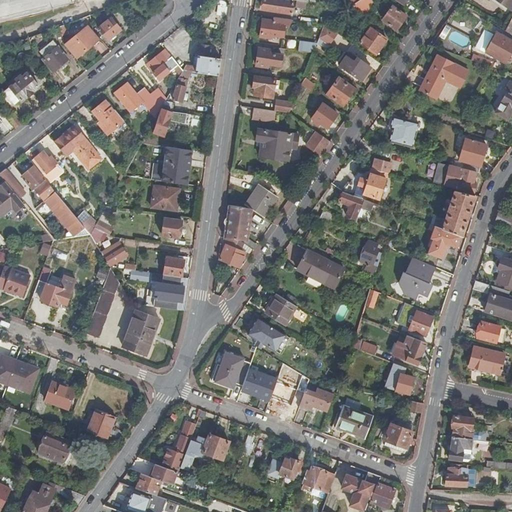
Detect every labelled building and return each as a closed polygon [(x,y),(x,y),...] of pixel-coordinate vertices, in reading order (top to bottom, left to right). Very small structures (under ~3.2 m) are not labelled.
[(292,13),(294,3),(276,0),(264,0),(263,9),(292,13)] [(359,0),(356,2),(352,6),(360,12),(363,10),(361,8),(372,1),(372,0),(359,0)] [(511,0),(497,0),(511,9),(511,6),(511,0)] [(382,19),(396,30),(406,16),(392,6),(382,19)] [(284,37),(285,27),(289,27),(293,20),(275,17),(274,21),(263,19),(261,37),(272,39),(273,35),(284,37)] [(99,27),(109,40),(121,30),(111,18),(99,27)] [(325,24),(320,37),(329,44),(337,33),(325,24)] [(69,42),(79,56),(101,39),(95,32),(90,25),(69,42)] [(359,43),(375,55),(386,40),(370,29),(359,43)] [(511,42),(497,34),(487,52),(507,63),(511,54),(511,42)] [(300,40),(298,51),(314,53),(318,43),(300,40)] [(77,58),(79,56),(69,42),(66,44),(77,58)] [(197,68),(186,66),(183,71),(191,72),(218,76),(220,59),(208,57),(209,46),(200,45),(197,68)] [(44,58),(54,70),(69,59),(59,46),(44,58)] [(269,67),(270,64),(282,66),(284,55),(271,53),(271,50),(260,48),(258,66),(269,67)] [(160,79),(169,72),(166,67),(171,63),(172,65),(176,62),(165,49),(147,64),(160,79)] [(347,52),(344,57),(353,63),(356,59),(347,52)] [(437,56),(419,91),(436,100),(446,81),(460,88),(469,71),(437,56)] [(471,62),(491,71),(493,64),(473,56),(471,62)] [(338,65),(360,81),(369,68),(356,59),(353,63),(344,57),(338,65)] [(177,81),(183,71),(176,62),(172,65),(171,63),(166,67),(169,72),(174,77),(177,81)] [(372,70),(369,68),(360,81),(363,83),(372,70)] [(183,71),(177,81),(175,85),(176,85),(173,100),(182,102),(187,78),(191,72),(183,71)] [(3,92),(14,105),(21,100),(22,101),(39,87),(29,73),(23,77),(21,75),(14,80),(16,82),(3,92)] [(274,98),(277,81),(256,78),(254,90),(257,91),(257,96),(274,98)] [(338,78),(327,95),(343,106),(354,90),(338,78)] [(302,84),(312,92),(315,87),(306,80),(302,84)] [(143,102),(156,118),(161,108),(145,88),(137,94),(128,83),(116,93),(131,112),(143,102)] [(511,89),(502,106),(501,106),(495,117),(507,123),(511,113),(511,89)] [(109,134),(125,121),(116,110),(115,111),(107,101),(94,111),(102,121),(100,123),(109,134)] [(278,101),(276,112),(290,114),(294,103),(278,101)] [(318,126),(320,124),(327,129),(337,115),(322,105),(312,118),(315,121),(313,123),(318,126)] [(276,112),(253,108),(252,120),(274,123),(276,112)] [(171,116),(172,111),(162,110),(157,134),(167,135),(171,116)] [(14,113),(7,118),(16,129),(22,123),(14,113)] [(392,129),(389,142),(411,148),(418,124),(393,117),(390,128),(392,129)] [(54,142),(65,155),(72,149),(88,168),(100,158),(74,126),(54,142)] [(263,142),(261,156),(289,161),(293,134),(259,129),(257,141),(263,142)] [(330,143),(315,132),(305,146),(320,157),(330,143)] [(476,172),(479,173),(486,146),(471,142),(463,168),(476,172)] [(142,147),(139,169),(149,171),(152,149),(142,147)] [(37,165),(44,174),(57,164),(56,163),(58,161),(53,154),(50,156),(46,151),(38,157),(41,162),(37,165)] [(372,169),(389,174),(392,164),(374,160),(372,169)] [(90,233),(48,179),(44,174),(37,165),(36,164),(22,176),(34,190),(35,189),(75,236),(90,234),(90,233)] [(57,164),(44,174),(48,179),(60,168),(57,164)] [(473,184),(476,172),(463,168),(450,165),(445,185),(473,192),(475,184),(473,184)] [(389,174),(372,169),(362,167),(350,183),(349,182),(341,191),(343,192),(353,196),(358,184),(365,187),(362,193),(379,199),(389,174)] [(0,175),(6,182),(24,204),(49,234),(54,240),(69,237),(41,204),(37,207),(6,169),(0,173),(0,175)] [(0,193),(0,212),(2,215),(12,207),(15,211),(24,204),(6,182),(0,187),(0,192),(1,193),(0,193)] [(358,184),(353,196),(360,199),(362,193),(365,187),(358,184)] [(172,200),(177,201),(179,189),(154,185),(150,206),(171,209),(172,200)] [(247,206),(251,209),(264,219),(278,200),(260,187),(247,206)] [(461,236),(475,196),(455,191),(450,206),(448,206),(447,210),(449,211),(443,229),(461,236)] [(368,201),(360,199),(353,196),(343,192),(340,202),(350,206),(346,217),(356,220),(362,204),(366,206),(368,201)] [(230,206),(225,238),(231,238),(238,240),(239,240),(247,241),(247,239),(251,209),(230,206)] [(320,219),(332,224),(335,216),(323,211),(320,219)] [(511,218),(499,211),(495,223),(510,230),(511,224),(511,218)] [(94,226),(103,231),(109,235),(113,228),(98,219),(94,226)] [(164,219),(161,235),(179,238),(182,221),(164,219)] [(90,233),(90,234),(96,243),(103,231),(94,226),(90,233)] [(443,229),(435,226),(430,239),(433,240),(427,254),(442,260),(448,245),(457,249),(461,236),(443,229)] [(311,231),(306,241),(320,248),(325,239),(311,231)] [(41,235),(42,242),(54,240),(49,234),(41,235)] [(245,261),(251,250),(239,240),(238,240),(231,238),(221,260),(239,269),(243,260),(245,261)] [(257,247),(247,239),(247,241),(239,240),(251,250),(253,252),(257,247)] [(368,265),(365,272),(375,276),(382,254),(375,251),(377,245),(370,243),(362,263),(368,265)] [(127,256),(121,245),(117,247),(115,244),(104,251),(105,254),(104,254),(111,266),(127,256)] [(309,251),(298,270),(336,289),(346,269),(309,251)] [(167,257),(164,275),(182,278),(184,266),(180,265),(181,259),(167,257)] [(428,288),(430,283),(437,268),(413,258),(407,271),(405,270),(400,283),(407,287),(404,295),(418,301),(420,295),(428,298),(432,289),(428,288)] [(501,271),(498,283),(511,287),(511,261),(503,258),(498,270),(501,271)] [(4,265),(0,276),(0,288),(23,297),(31,276),(4,265)] [(44,266),(33,297),(60,306),(61,302),(68,304),(77,279),(64,274),(59,287),(47,283),(52,269),(44,266)] [(111,267),(87,332),(101,337),(120,282),(111,267)] [(98,278),(105,281),(108,271),(101,269),(98,278)] [(146,306),(184,311),(189,279),(182,278),(164,275),(136,271),(132,270),(131,275),(131,279),(153,282),(152,288),(151,296),(148,295),(146,306)] [(496,293),(497,288),(475,281),(472,289),(487,294),(488,290),(496,293)] [(256,314),(260,317),(345,369),(353,347),(354,341),(296,306),(285,324),(266,312),(277,294),(261,284),(245,307),(256,314)] [(497,288),(496,293),(509,296),(510,292),(497,288)] [(296,306),(277,294),(266,312),(285,324),(296,306)] [(511,316),(511,301),(490,295),(484,312),(511,320),(511,316)] [(133,310),(121,344),(146,352),(157,317),(133,310)] [(410,330),(426,336),(433,318),(416,312),(410,330)] [(249,334),(259,340),(265,344),(277,351),(286,336),(258,319),(260,317),(256,314),(249,325),(253,328),(249,334)] [(495,341),(496,340),(499,328),(499,327),(481,322),(477,337),(495,341)] [(499,328),(496,340),(503,342),(506,329),(499,328)] [(418,366),(426,344),(407,336),(404,346),(399,344),(394,357),(418,366)] [(378,348),(355,339),(354,341),(353,347),(375,356),(378,348)] [(265,344),(259,340),(256,345),(262,349),(265,344)] [(499,373),(504,354),(473,346),(469,366),(499,373)] [(4,365),(2,364),(0,367),(0,381),(30,392),(39,369),(7,357),(4,365)] [(284,363),(279,375),(285,378),(289,367),(284,363)] [(417,372),(404,367),(396,390),(409,394),(417,372)] [(278,378),(249,368),(241,390),(270,400),(278,378)] [(301,384),(285,378),(280,393),(296,399),(301,384)] [(46,401),(68,410),(75,390),(53,382),(46,401)] [(306,389),(300,404),(310,408),(312,404),(327,410),(333,394),(317,388),(316,393),(306,389)] [(423,403),(411,401),(409,410),(422,413),(423,403)] [(336,426),(364,437),(373,415),(344,404),(336,426)] [(7,407),(0,422),(0,438),(4,440),(17,411),(7,407)] [(87,431),(103,437),(106,427),(109,428),(113,416),(96,409),(87,431)] [(454,426),(453,435),(473,438),(474,438),(485,439),(486,431),(471,429),(473,418),(470,417),(471,412),(464,411),(463,416),(454,415),(452,426),(454,426)] [(180,472),(181,468),(197,424),(187,421),(176,452),(167,448),(161,465),(180,472)] [(415,444),(416,439),(411,437),(413,432),(393,424),(386,439),(407,447),(409,442),(415,444)] [(39,452),(63,463),(72,443),(47,432),(39,452)] [(203,452),(223,459),(229,441),(210,434),(203,452)] [(472,448),(474,438),(473,438),(453,435),(450,459),(462,460),(464,447),(472,448)] [(296,471),(301,473),(309,450),(302,448),(297,461),(291,458),(290,461),(285,459),(279,474),(293,479),(296,471)] [(466,486),(466,485),(467,470),(467,468),(466,468),(466,464),(452,463),(452,468),(449,468),(448,474),(446,474),(445,485),(466,486)] [(180,472),(161,465),(157,464),(152,477),(163,481),(174,485),(177,476),(178,477),(180,472)] [(178,477),(186,480),(191,468),(185,466),(184,469),(181,468),(180,472),(178,477)] [(328,492),(334,475),(313,467),(310,475),(307,474),(304,483),(305,483),(303,487),(308,489),(309,485),(328,492)] [(378,484),(381,476),(368,472),(365,481),(348,475),(343,488),(355,492),(350,505),(363,510),(368,496),(373,498),(371,502),(389,508),(395,490),(378,484)] [(163,481),(152,477),(150,476),(143,474),(135,488),(156,496),(163,481)] [(86,496),(49,481),(47,485),(42,483),(38,492),(33,490),(22,511),(46,511),(57,490),(60,492),(59,493),(79,506),(86,496)] [(0,508),(1,509),(11,489),(0,483),(0,508)] [(135,511),(145,511),(151,497),(133,490),(126,508),(135,511)]
